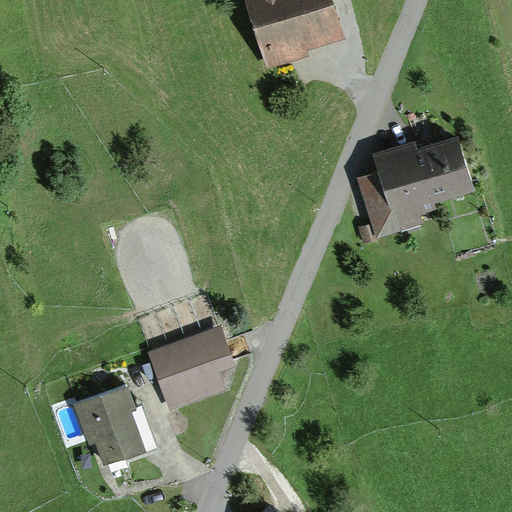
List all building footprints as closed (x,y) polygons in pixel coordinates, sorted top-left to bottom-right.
[(245,0),(269,69),(308,56),(306,50),(344,37),(331,0),(245,0)] [(380,173),(359,179),(375,233),(429,217),(424,202),(468,188),(453,139),(411,152),(409,146),(375,156),(380,173)] [(151,345),(176,341),(172,319),(147,323),(151,345)] [(219,325),(148,353),(170,410),(224,389),(217,371),(234,364),(219,325)] [(129,386),(76,405),(90,445),(95,443),(103,465),(146,450),(132,413),(138,411),(129,386)]
